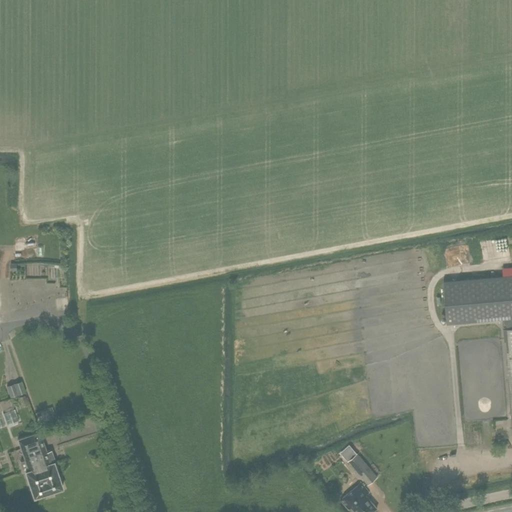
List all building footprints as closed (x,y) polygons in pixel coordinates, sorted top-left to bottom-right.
[(511,274),(443,281),(447,323),(502,318),(511,427),(511,274)] [(65,308),(65,305),(68,305),(68,299),(57,299),(57,308),(65,308)] [(7,386),(11,397),(27,391),(22,380),(7,386)] [(22,407),(29,404),(25,395),(19,397),(22,407)] [(46,451),(39,431),(18,438),(25,460),(20,462),(23,471),(25,471),(34,497),(62,487),(54,461),(56,461),(52,449),(46,451)] [(357,453),(355,455),(348,446),(342,451),(350,460),(347,462),(368,485),(378,476),(357,453)] [(369,492),(361,482),(340,499),(349,509),(352,507),(356,511),(371,511),(377,508),(366,495),(369,492)]
